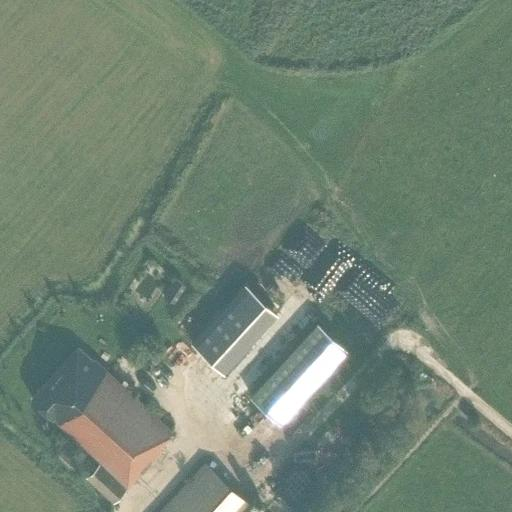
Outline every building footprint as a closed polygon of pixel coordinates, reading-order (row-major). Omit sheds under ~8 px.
[(154,297),(167,270),(148,261),(135,288),(154,297)] [(213,385),(239,354),(253,339),(230,319),(189,364),(195,369),(213,385)] [(319,322),(251,395),(280,423),(348,349),(319,322)] [(159,446),(172,432),(124,387),(128,383),(124,379),(120,383),(94,359),(93,360),(79,347),(32,398),(128,486),(162,449),(159,446)] [(258,511),(205,462),(159,511),(258,511)] [(114,500),(125,488),(104,468),(104,469),(99,465),(88,476),(114,500)]
